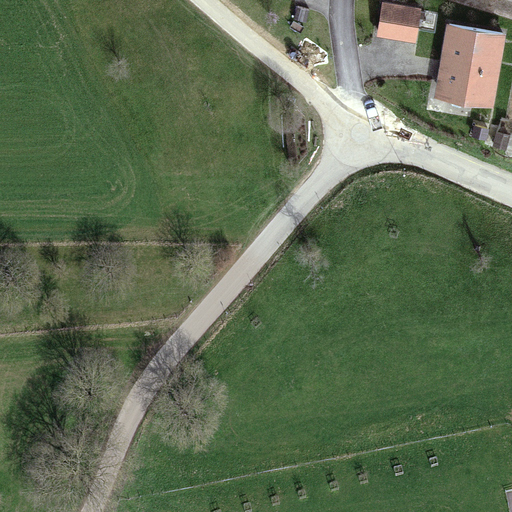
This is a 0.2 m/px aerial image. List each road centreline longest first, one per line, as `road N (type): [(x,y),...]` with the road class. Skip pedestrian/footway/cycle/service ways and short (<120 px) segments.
road 1 (track): [(199,0),(354,134),(140,393),(88,511)]
road 2 (residential): [(511,196),(354,134),(341,0)]
